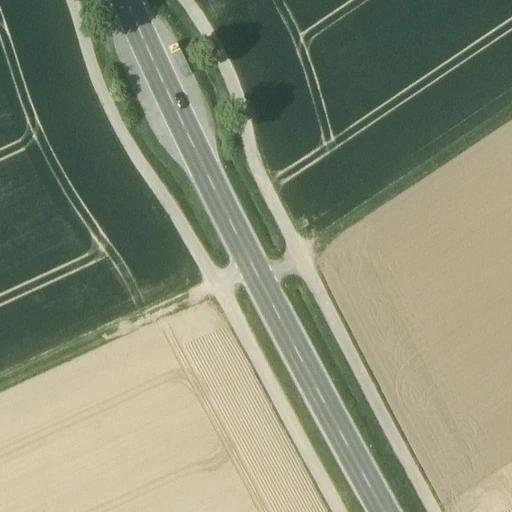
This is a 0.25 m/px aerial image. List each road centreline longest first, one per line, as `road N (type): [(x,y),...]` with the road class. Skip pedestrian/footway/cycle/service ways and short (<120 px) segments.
road 1 (track): [(71,0),(115,120),(348,511)]
road 2 (secondary): [(126,0),(253,271),(385,511)]
road 3 (track): [(433,511),(259,178),(234,90),(182,0)]
road 4 (track): [(0,385),(329,237)]
road 5 (track): [(511,115),(329,237)]
